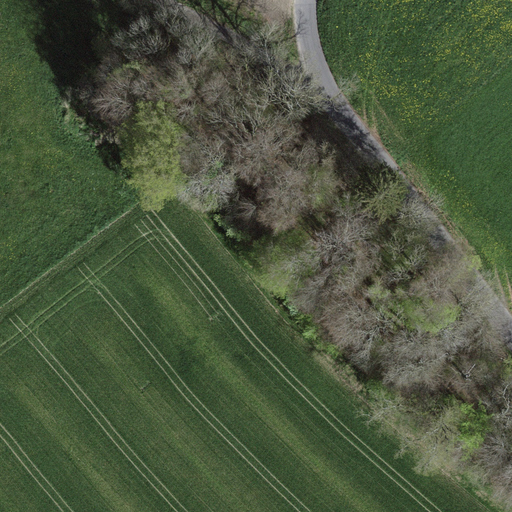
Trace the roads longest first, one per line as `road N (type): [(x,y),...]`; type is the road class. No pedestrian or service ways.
road 1 (unclassified): [(305,0),(320,81),(511,337)]
road 2 (track): [(162,0),(280,70),(320,81)]
